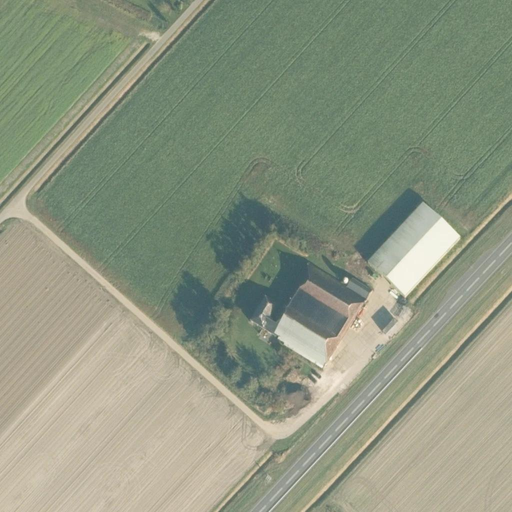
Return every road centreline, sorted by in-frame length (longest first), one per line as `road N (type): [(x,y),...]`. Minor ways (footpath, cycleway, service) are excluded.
road 1 (trunk): [(257,511),(511,238)]
road 2 (unclassified): [(0,217),(200,0)]
